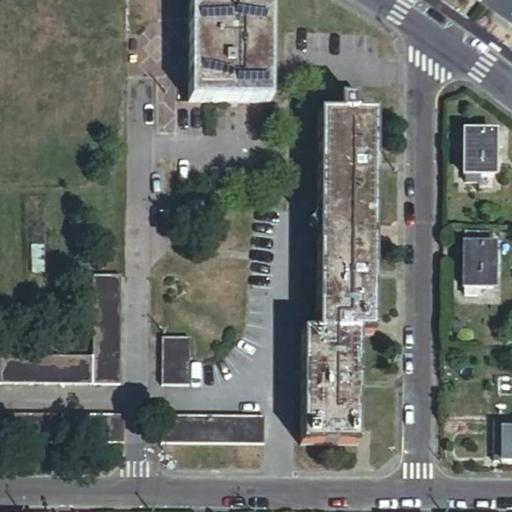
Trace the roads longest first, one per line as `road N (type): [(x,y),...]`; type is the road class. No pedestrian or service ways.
road 1 (residential): [(436,39),(424,80),(414,492)]
road 2 (residential): [(414,492),(0,489)]
